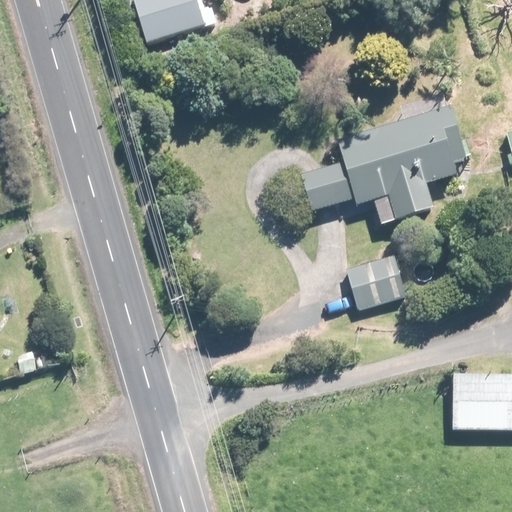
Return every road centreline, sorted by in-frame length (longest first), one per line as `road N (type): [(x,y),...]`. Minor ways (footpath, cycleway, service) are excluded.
road 1 (tertiary): [(35,0),(181,511)]
road 2 (unknown): [(150,403),(375,354),(511,313)]
